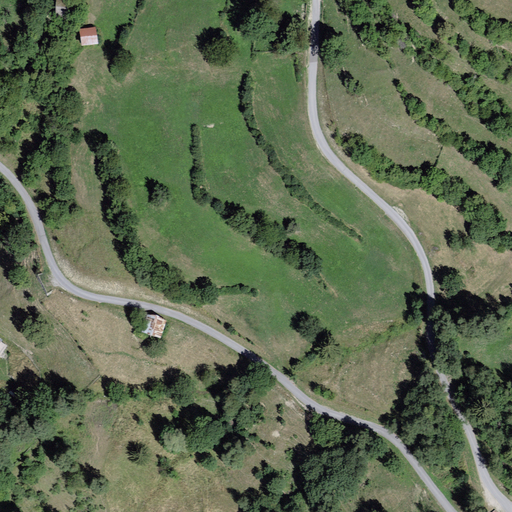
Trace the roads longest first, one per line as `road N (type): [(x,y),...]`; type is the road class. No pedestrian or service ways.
road 1 (unclassified): [(0,167),(24,195),(63,282),(82,295),(196,325),(308,403),(395,440),(453,511)]
road 2 (unclassified): [(511,509),(485,474),(438,368),(418,245),(329,155),(317,131),(315,0)]
